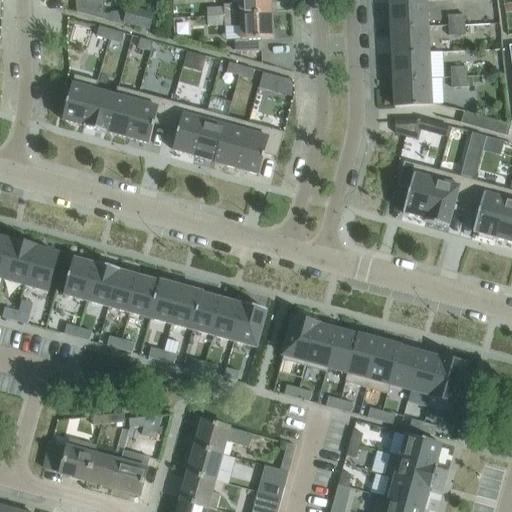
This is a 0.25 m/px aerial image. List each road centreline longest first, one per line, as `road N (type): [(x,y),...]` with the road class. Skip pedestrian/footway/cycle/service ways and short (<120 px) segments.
road 1 (residential): [(287,249),(8,173)]
road 2 (residential): [(322,259),(355,128),(351,0)]
road 3 (residential): [(317,0),(322,119),(287,249)]
road 4 (residential): [(511,309),(322,259)]
road 5 (residential): [(22,0),(25,98),(8,173)]
road 6 (residential): [(0,477),(118,511)]
